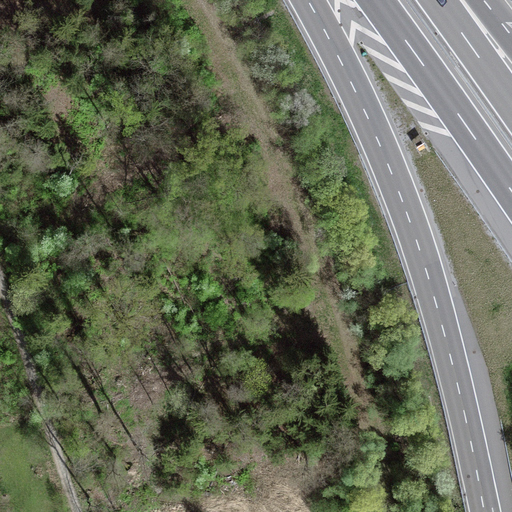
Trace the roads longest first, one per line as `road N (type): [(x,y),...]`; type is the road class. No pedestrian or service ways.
road 1 (track): [(384,511),(354,369),(292,174),(199,0)]
road 2 (motorway): [(307,0),(378,141),(417,244),(484,511)]
road 3 (motorway): [(376,0),(511,192)]
road 4 (motorway): [(511,104),(437,0)]
